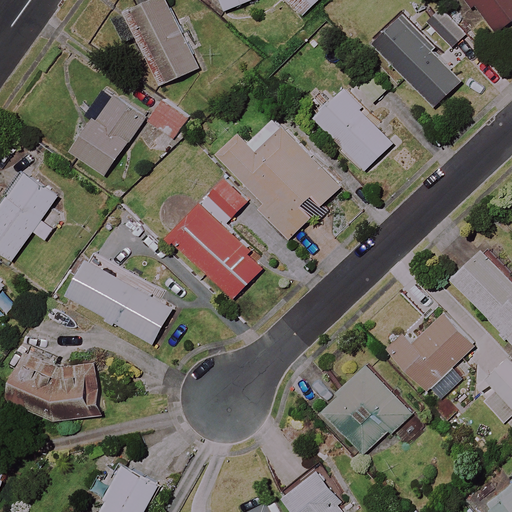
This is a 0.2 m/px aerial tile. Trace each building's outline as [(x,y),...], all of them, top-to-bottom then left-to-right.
[(199,68),(168,0),(152,0),(135,8),(169,82),(199,68)] [(253,0),(221,0),(226,11),(253,0)] [(320,0),(282,0),(302,19),(320,0)] [(511,22),(511,0),(471,0),(498,33),(511,22)] [(469,35),(440,8),(427,21),(455,48),(469,35)] [(461,82),(401,19),(376,44),(435,106),(461,82)] [(485,59),(468,39),(455,51),(472,71),(485,59)] [(397,143),(347,88),(317,116),(366,170),(397,143)] [(147,118),(113,94),(96,118),(74,151),(108,174),(147,118)] [(189,118),(163,99),(148,119),(174,139),(189,118)] [(345,188),(279,118),(253,142),(244,132),(221,153),(254,189),(249,194),(290,239),(345,188)] [(61,197),(29,173),(0,211),(0,250),(13,261),(61,197)] [(251,199),(227,175),(170,233),(235,298),(268,265),(227,224),(251,199)] [(511,276),(485,248),(454,278),(511,339),(511,276)] [(160,289),(96,253),(71,296),(155,344),(175,309),(155,298),(160,289)] [(0,326),(22,305),(0,282),(0,326)] [(475,346),(441,309),(409,339),(404,334),(389,349),(439,402),(465,377),(454,366),(475,346)] [(53,365),(28,353),(7,395),(59,421),(102,418),(98,362),(53,365)] [(511,362),(508,358),(485,380),(500,395),(488,407),(511,431),(511,362)] [(415,412),(369,365),(323,410),(365,453),(390,429),(393,433),(415,412)] [(146,511),(162,483),(126,465),(100,511),(146,511)] [(347,497),(324,466),(284,496),(296,511),(346,511),(339,503),(347,497)] [(511,511),(511,485),(485,505),(490,511),(511,511)] [(270,511),(266,503),(247,511),(270,511)]
